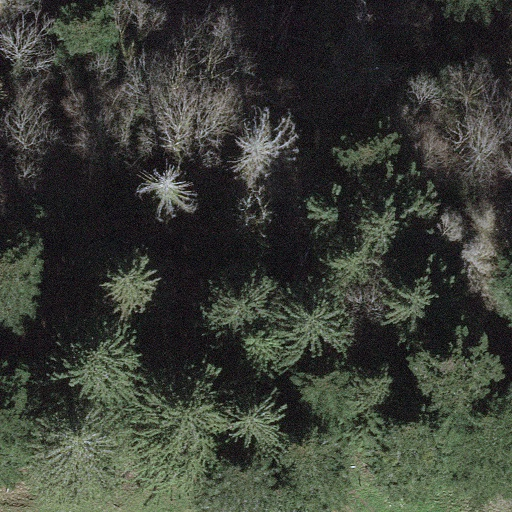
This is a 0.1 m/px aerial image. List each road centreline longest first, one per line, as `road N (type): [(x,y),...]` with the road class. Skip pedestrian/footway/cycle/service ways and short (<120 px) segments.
road 1 (track): [(0,325),(122,356),(240,406),(329,464),(374,511)]
road 2 (track): [(103,511),(329,464)]
